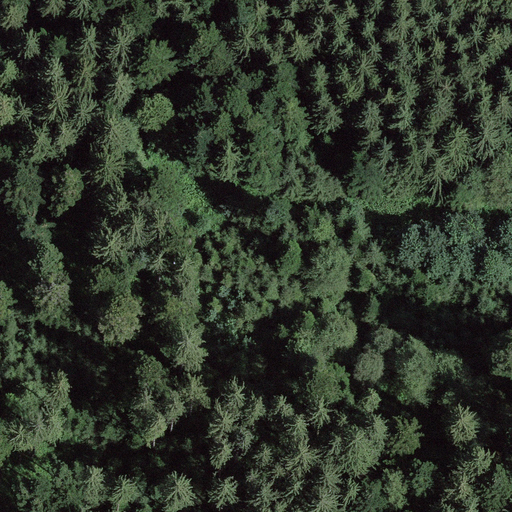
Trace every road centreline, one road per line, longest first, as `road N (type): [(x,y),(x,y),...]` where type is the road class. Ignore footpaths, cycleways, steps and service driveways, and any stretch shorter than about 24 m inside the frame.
road 1 (track): [(0,253),(139,201),(199,193),(511,219)]
road 2 (track): [(511,30),(392,0)]
